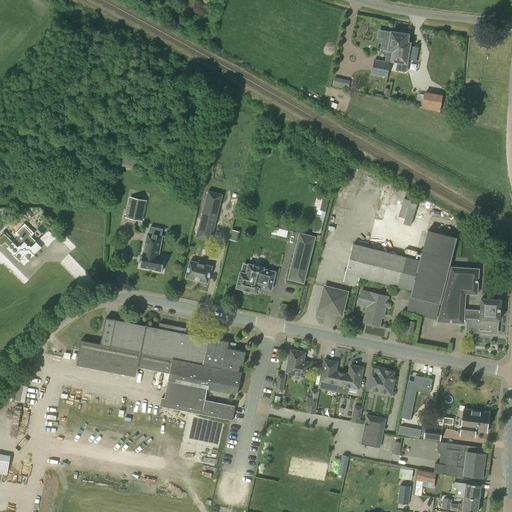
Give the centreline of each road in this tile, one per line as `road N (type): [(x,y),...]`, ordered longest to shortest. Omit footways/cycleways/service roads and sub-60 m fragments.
road 1 (unclassified): [(0,379),(62,319),(101,299),(151,299),(271,325)]
road 2 (unclassified): [(511,373),(271,325)]
road 3 (unclassified): [(511,25),(357,0)]
